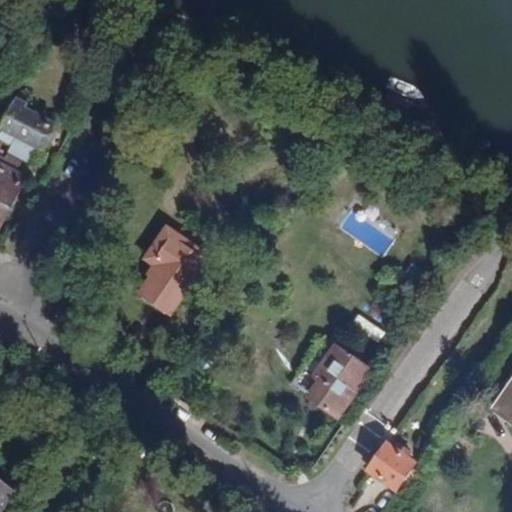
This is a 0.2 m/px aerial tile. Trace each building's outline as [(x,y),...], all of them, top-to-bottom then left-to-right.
[(26,108),(19,104),(0,139),(0,141),(13,149),(10,155),(32,168),(53,130),(24,114),(26,108)] [(0,171),(17,180),(21,171),(3,160),(6,154),(1,152),(3,147),(0,145),(0,171)] [(0,228),(24,184),(17,180),(0,171),(0,228)] [(207,262),(172,239),(156,262),(160,265),(140,296),(172,316),(207,262)] [(334,355),(320,345),(290,387),(339,421),(371,375),(338,350),(334,355)] [(511,386),(497,408),(511,418),(511,386)] [(396,493),(414,466),(387,449),(369,474),(396,493)] [(0,487),(0,508),(3,510),(12,494),(0,487)]
